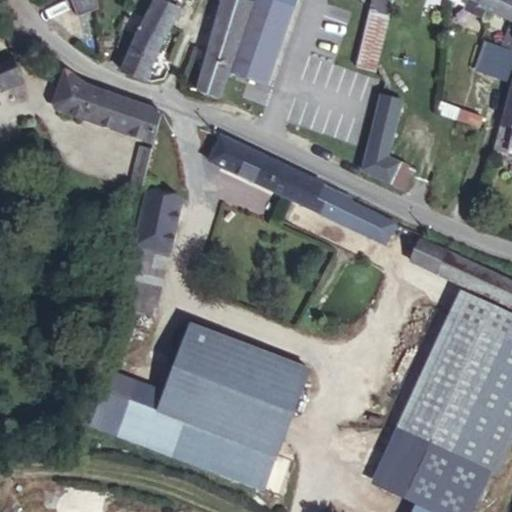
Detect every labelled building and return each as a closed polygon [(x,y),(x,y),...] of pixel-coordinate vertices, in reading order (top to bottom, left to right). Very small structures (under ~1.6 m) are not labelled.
[(99,9),(97,0),(71,0),(78,17),(99,9)] [(156,0),(137,36),(122,71),(146,80),(161,47),(181,10),(158,0),(156,0)] [(249,0),(223,0),(195,91),(218,98),(228,72),(252,1),(249,0)] [(294,0),(254,0),(228,72),(266,85),(294,0)] [(393,0),(377,0),(375,11),(390,15),(393,0)] [(467,0),(465,6),(464,9),(483,18),(486,11),(480,8),(481,4),(483,0),(467,0)] [(511,0),(483,0),(481,4),(480,8),(486,11),(511,22),(511,25),(503,48),(511,51),(511,0)] [(356,67),(376,71),(390,15),(375,11),(370,9),(356,67)] [(503,48),(487,42),(477,71),(506,81),(511,61),(511,51),(503,48)] [(0,85),(22,77),(13,52),(0,56),(0,85)] [(74,111),(153,141),(160,113),(125,100),(79,80),(54,66),(39,56),(36,66),(54,76),(51,98),(74,111)] [(376,128),(370,149),(387,156),(393,132),(395,133),(402,105),(386,102),(387,95),(382,94),(373,127),(376,128)] [(511,143),(511,97),(499,141),(511,143)] [(446,122),(482,135),(490,119),(452,106),(446,122)] [(221,137),(210,161),(385,244),(395,224),(357,205),(352,198),(221,137)] [(132,176),(144,180),(153,148),(141,145),(132,176)] [(387,156),(370,149),(363,172),(405,191),(416,168),(387,156)] [(148,194),(137,238),(170,245),(180,201),(148,194)] [(170,245),(137,238),(122,302),(155,309),(170,245)] [(511,282),(421,240),(411,262),(511,307),(511,282)] [(511,443),(511,315),(474,298),(410,435),(497,475),(511,443)] [(135,386),(118,436),(265,491),(309,371),(192,326),(168,397),(135,386)] [(127,401),(113,396),(107,412),(121,417),(127,401)]
